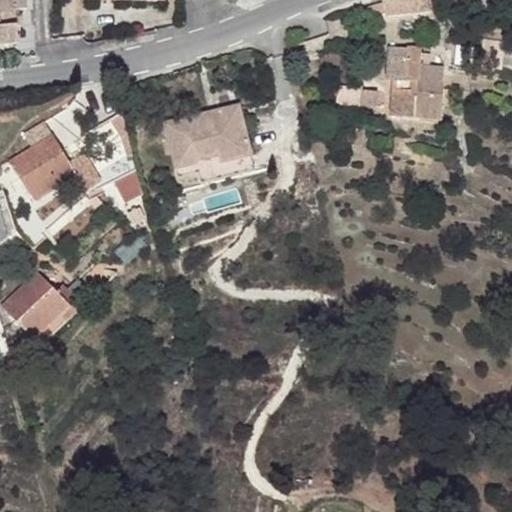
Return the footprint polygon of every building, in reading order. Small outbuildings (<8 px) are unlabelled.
[(28,0),(0,0),(0,48),(22,46),(21,33),(26,31),(26,22),(20,23),(19,15),(31,14),(28,0)] [(432,10),(429,0),(381,0),(382,2),(383,10),(384,13),(410,9),(410,13),(432,10)] [(366,12),(383,10),(382,2),(365,5),(366,12)] [(388,117),(440,122),(444,67),(431,66),(432,53),(420,53),(421,48),(405,47),(405,50),(386,48),(384,79),(391,79),(388,117)] [(217,165),(251,157),(239,106),(165,123),(174,169),(196,164),(195,162),(216,157),(217,165)] [(71,177),(75,174),(67,161),(44,124),(24,137),(32,150),(9,164),(32,201),(71,177)] [(82,152),(67,161),(75,174),(71,177),(80,191),(99,180),(82,152)] [(198,175),(200,185),(254,172),(251,157),(217,165),(216,157),(195,162),(196,164),(174,169),(176,180),(198,175)] [(110,253),(123,267),(146,244),(133,230),(110,253)] [(16,231),(7,238),(0,243),(0,257),(23,240),(16,231)] [(34,341),(52,323),(60,315),(66,310),(69,307),(60,298),(55,293),(42,279),(36,273),(1,307),(34,341)] [(69,307),(66,310),(60,315),(66,322),(82,306),(62,287),(55,293),(60,298),(69,307)]
